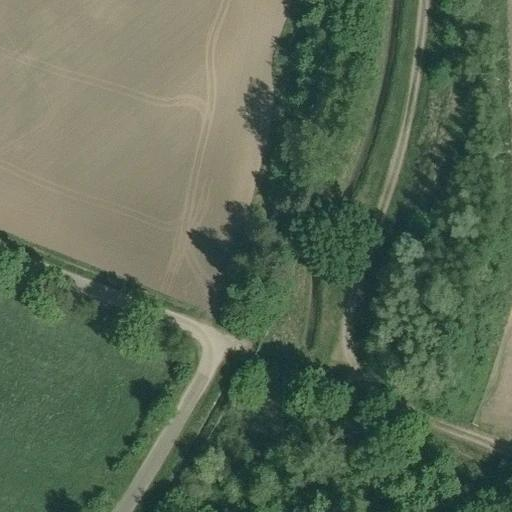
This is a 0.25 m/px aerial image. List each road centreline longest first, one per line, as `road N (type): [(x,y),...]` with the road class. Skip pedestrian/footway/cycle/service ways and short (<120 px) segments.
road 1 (unclassified): [(115,511),(221,340),(0,253)]
road 2 (track): [(375,395),(221,340)]
